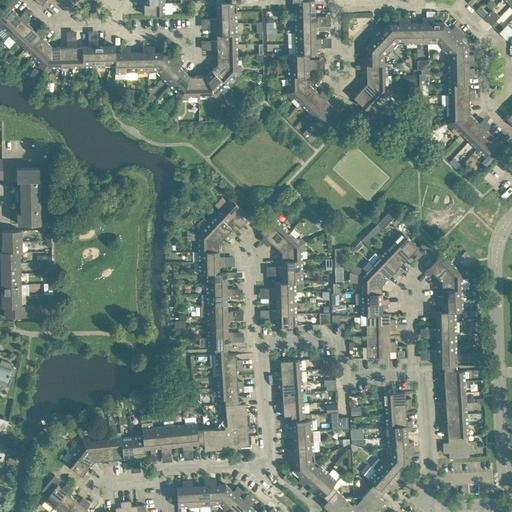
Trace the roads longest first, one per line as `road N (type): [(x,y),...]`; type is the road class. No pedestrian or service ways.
road 1 (residential): [(263,346),(266,463),(161,478)]
road 2 (residential): [(496,371),(493,264),(511,218)]
road 3 (residential): [(511,132),(489,104),(488,42),(458,13)]
road 4 (residential): [(407,8),(342,10),(335,81)]
road 5 (residential): [(511,495),(496,371)]
